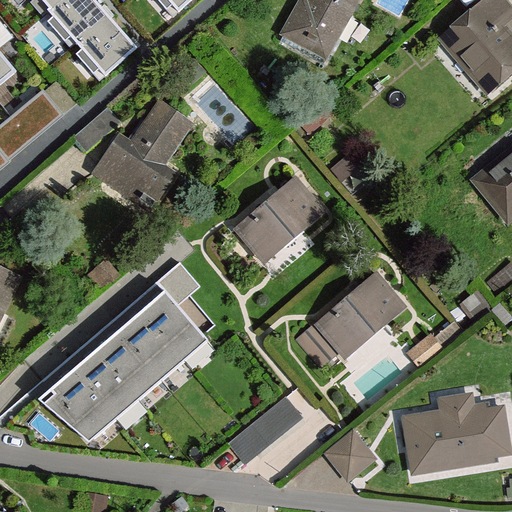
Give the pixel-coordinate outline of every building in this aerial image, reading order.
[(45,0),(100,67),(130,42),(95,0),(45,0)] [(169,0),(181,14),(197,0),(169,0)] [(362,0),(307,0),(287,36),(329,60),(362,0)] [(511,23),(511,1),(511,0),(488,0),(446,38),(496,93),(511,78),(511,30),(508,27),(511,23)] [(0,81),(14,70),(0,52),(0,81)] [(0,169),(64,115),(44,88),(0,126),(0,169)] [(200,124),(162,99),(135,140),(124,133),(94,178),(153,217),(182,173),(172,166),(200,124)] [(89,126),(96,138),(119,124),(113,113),(89,126)] [(511,227),(511,148),(473,182),(511,228),(511,227)] [(327,214),(296,179),(235,232),(266,267),(327,214)] [(0,325),(21,277),(0,267),(0,325)] [(412,311),(381,274),(299,343),(331,380),(412,311)] [(159,308),(122,376),(172,404),(210,336),(159,308)] [(440,410),(403,416),(412,477),(511,457),(511,451),(506,407),(490,408),(490,402),(476,404),(473,393),(438,397),(440,410)] [(250,462),(309,416),(293,395),(233,440),(250,462)] [(353,481),(383,458),(360,427),(330,450),(353,481)]
